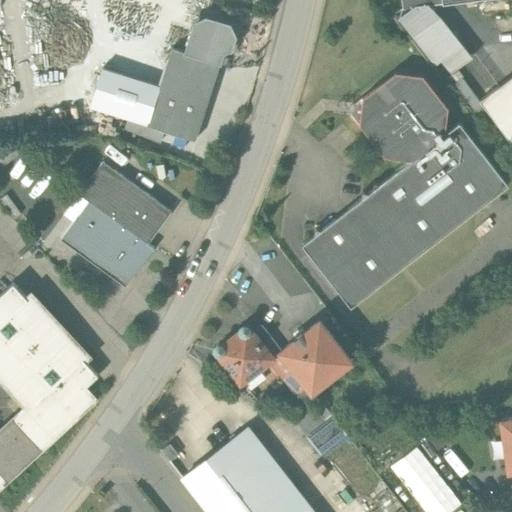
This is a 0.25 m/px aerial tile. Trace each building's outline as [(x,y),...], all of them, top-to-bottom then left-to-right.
[(401,0),(403,10),(475,0),(401,0)] [(196,24),(187,52),(173,48),(149,125),(197,140),(224,52),(232,47),(235,37),(229,25),(206,18),(196,24)] [(423,75),(395,71),(353,105),(351,116),(384,158),(410,161),(445,133),(448,106),(423,75)] [(511,76),(479,101),(511,144),(511,76)] [(410,161),(379,185),(374,184),(373,190),(367,194),(362,194),(361,199),(321,231),(315,230),(314,236),(302,246),(352,309),(509,185),(459,122),(445,133),(410,161)] [(102,161),(79,194),(89,201),(147,243),(171,211),(102,161)] [(89,201),(60,239),(125,287),(154,248),(147,243),(89,201)] [(0,378),(28,408),(0,433),(0,434),(25,462),(93,400),(84,389),(98,376),(83,361),(87,357),(31,296),(27,299),(13,284),(0,295),(0,378)] [(319,321),(305,333),(303,331),(294,338),(295,340),(281,351),(312,391),(350,361),(319,321)] [(241,328),(240,330),(241,332),(222,346),(221,346),(219,345),(218,346),(216,347),(215,348),(215,349),(215,351),(240,383),(272,358),(269,356),(252,333),(247,327),(246,326),(244,326),(243,326),(242,327),(241,328)] [(279,348),(262,326),(252,333),(269,356),(279,348)] [(333,417),(307,437),(320,453),(345,433),(333,417)] [(511,418),(502,420),(509,470),(511,469),(511,418)] [(310,511),(274,466),(275,465),(246,428),(182,478),(208,511),(310,511)] [(0,485),(25,462),(0,434),(0,485)]
